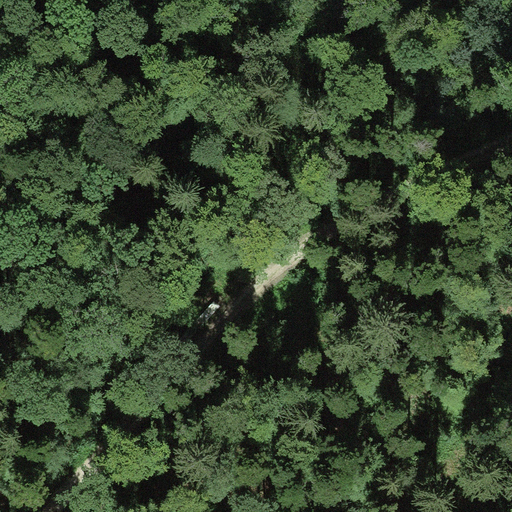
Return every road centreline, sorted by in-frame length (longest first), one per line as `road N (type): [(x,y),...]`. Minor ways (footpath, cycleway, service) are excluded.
road 1 (track): [(511,134),(228,317),(31,511)]
road 2 (track): [(0,34),(25,24),(232,11),(329,78),(389,140),(398,203)]
